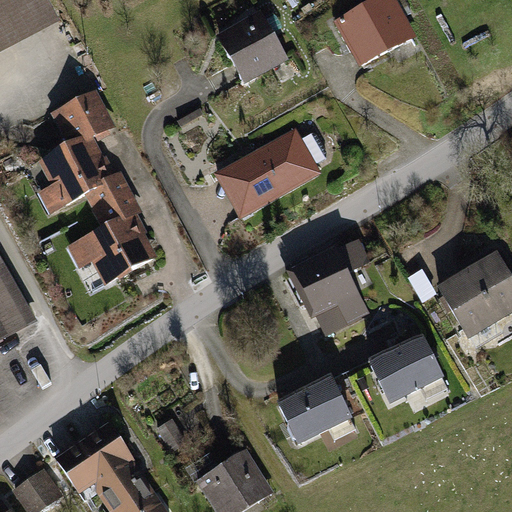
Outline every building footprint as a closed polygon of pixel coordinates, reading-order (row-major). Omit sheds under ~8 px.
[(66,0),(0,0),(0,66),(80,27),(66,0)] [(389,0),(359,0),(327,21),(356,66),(410,32),(389,0)] [(258,15),(215,41),(239,79),(281,53),(258,15)] [(112,83),(56,114),(76,148),(46,165),(74,215),(104,198),(119,225),(84,244),(112,294),(176,258),(153,218),(158,215),(118,143),(139,132),(112,83)] [(309,131),(237,168),(258,209),(330,173),(309,131)] [(351,247),(305,265),(324,312),(369,294),(351,247)] [(511,279),(499,257),(448,286),(473,331),(511,308),(511,279)] [(0,271),(0,341),(28,328),(0,271)] [(443,375),(424,337),(374,362),(393,400),(443,375)] [(351,413),(332,377),(282,403),(301,439),(351,413)] [(162,511),(109,427),(62,456),(82,487),(96,479),(116,511),(162,511)] [(247,455),(203,483),(221,511),(238,511),(270,492),(247,455)] [(14,494),(27,511),(49,511),(65,501),(46,472),(14,494)]
